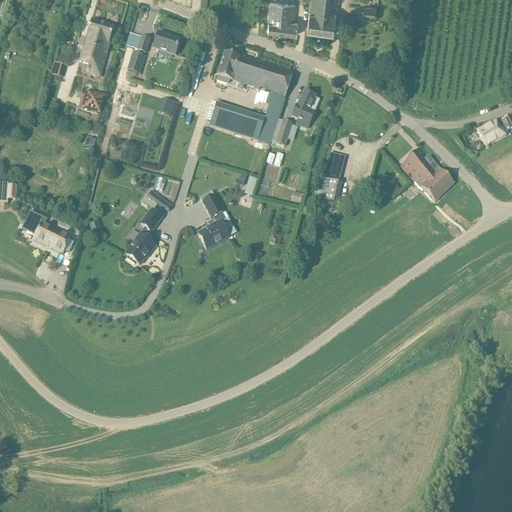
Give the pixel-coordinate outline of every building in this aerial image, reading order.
[(309,13),(306,32),(333,35),(337,0),(310,0),(309,13)] [(268,23),(267,31),(296,35),(297,23),(293,23),(295,5),(269,2),(267,23),(268,23)] [(365,7),(364,16),(376,17),(377,8),(365,7)] [(86,38),(78,63),(92,67),(90,75),(99,78),(109,44),(108,44),(113,28),(91,22),(86,38)] [(174,57),(179,40),(157,33),(152,49),(174,57)] [(141,37),(136,53),(146,56),(150,40),(141,37)] [(278,98),(284,100),(293,74),(238,57),(238,59),(224,54),(216,77),(217,77),(216,81),(217,84),(226,86),(228,86),(229,81),(259,91),(259,89),(268,91),(270,93),(278,98)] [(54,63),(50,76),(61,80),(65,66),(54,63)] [(105,97),(87,91),(81,110),(99,116),(105,97)] [(315,97),(303,92),(297,107),(296,106),(291,118),(309,126),(314,114),(309,112),(315,97)] [(257,143),(270,147),(270,144),(271,144),(278,121),(279,119),(285,100),(284,100),(278,98),(270,93),(265,106),(268,107),(264,119),(257,143)] [(208,128),(210,129),(257,143),(264,119),(216,104),(208,128)] [(511,130),(511,120),(510,116),(500,121),(506,133),(511,130)] [(507,136),(496,121),(474,132),(484,148),(507,136)] [(292,125),(283,122),(275,146),(285,149),(292,125)] [(94,124),(92,134),(98,135),(100,125),(94,124)] [(87,137),(83,146),(95,151),(99,142),(87,137)] [(421,150),(400,169),(419,189),(420,190),(434,204),(453,185),(439,171),(421,150)] [(249,177),(244,194),(252,197),(257,180),(249,177)] [(322,180),(317,201),(337,206),(342,185),(322,180)] [(16,189),(8,188),(7,201),(15,201),(16,189)] [(147,197),(168,213),(172,208),(151,192),(147,197)] [(197,235),(206,251),(229,239),(220,223),(225,221),(221,214),(222,213),(213,197),(202,203),(211,220),(212,219),(216,225),(197,235)] [(139,267),(149,254),(150,254),(155,247),(145,239),(150,233),(151,234),(162,219),(151,211),(140,226),(145,229),(124,256),(128,259),(127,260),(134,266),(135,264),(139,267)] [(70,239),(41,225),(34,240),(62,254),(70,239)]
